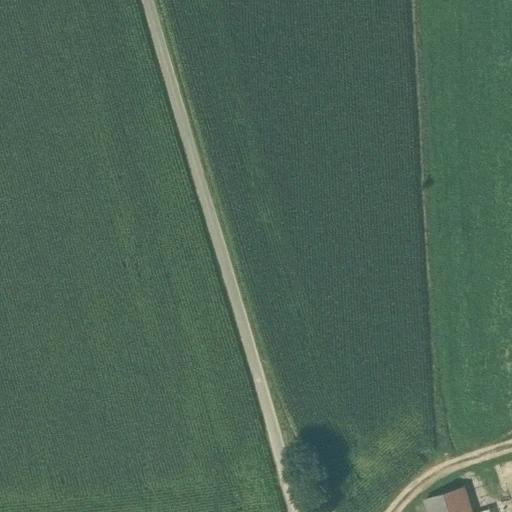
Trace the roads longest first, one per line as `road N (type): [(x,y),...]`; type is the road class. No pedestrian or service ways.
road 1 (unclassified): [(298,511),(148,0)]
road 2 (track): [(397,511),(416,479),(438,466),(511,448)]
